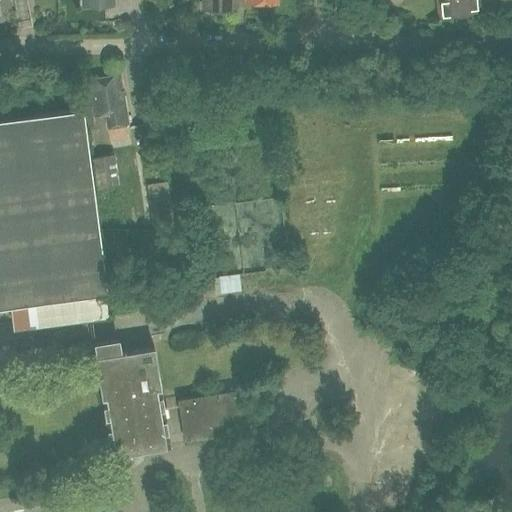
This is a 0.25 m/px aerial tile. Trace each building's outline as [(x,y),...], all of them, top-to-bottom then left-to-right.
[(202,0),(203,8),(234,9),(233,0),(202,0)] [(437,0),(439,15),(479,10),(477,0),(437,0)] [(129,126),(120,74),(86,80),(92,117),(105,115),(107,129),(110,143),(130,140),(128,126),(129,126)] [(148,154),(164,150),(155,102),(140,104),(148,154)] [(100,187),(94,157),(89,158),(82,108),(0,118),(0,305),(11,304),(14,326),(107,314),(104,292),(107,292),(101,243),(111,242),(104,187),(100,187)] [(267,135),(231,137),(233,177),(245,176),(246,192),(270,191),(267,135)] [(100,187),(104,187),(118,185),(114,154),(94,157),(100,187)] [(241,213),(245,271),(278,268),(275,211),(241,213)] [(242,270),(220,272),(221,291),(243,289),(242,270)] [(120,353),(118,339),(95,343),(97,356),(96,357),(114,454),(171,443),(161,388),(153,347),(120,353)] [(184,442),(246,432),(240,389),(177,399),(184,442)]
